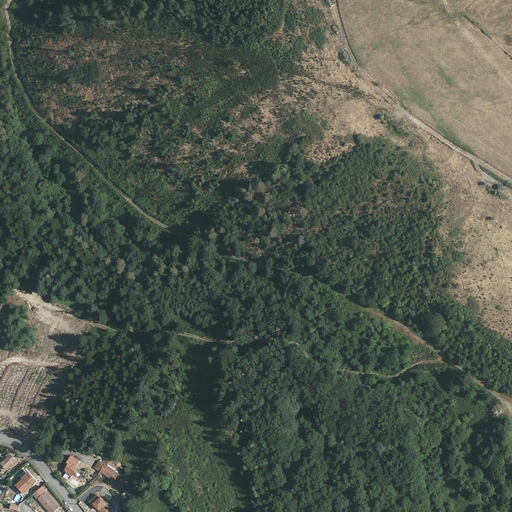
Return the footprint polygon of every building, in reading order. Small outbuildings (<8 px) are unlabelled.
[(5,468),(6,470),(7,470),(17,461),(11,453),(7,456),(8,458),(1,463),(0,463),(0,467),(3,471),(5,468)] [(70,464),(66,471),(74,476),(78,469),(77,468),(81,461),(73,456),(69,463),(70,464)] [(96,468),(101,471),(106,464),(100,461),(96,468)] [(30,473),(23,480),(17,485),(24,493),(37,481),(30,473)] [(44,486),(34,494),(38,499),(39,498),(49,511),(54,511),(59,508),(47,492),(48,491),(44,486)] [(101,507),(105,511),(111,511),(113,510),(98,494),(90,501),(94,504),(95,503),(100,508),(101,507)] [(126,509),(128,503),(120,501),(118,507),(126,509)] [(100,511),(105,511),(101,507),(100,508),(95,503),(94,504),(100,511)]
